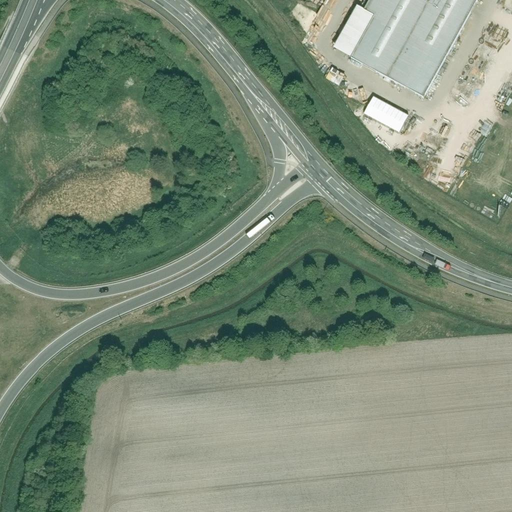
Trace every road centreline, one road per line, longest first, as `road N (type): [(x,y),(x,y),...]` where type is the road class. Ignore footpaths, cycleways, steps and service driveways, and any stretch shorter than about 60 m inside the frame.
road 1 (motorway): [(0,409),(49,350),(208,269),(327,178)]
road 2 (motorway): [(278,195),(197,261),(128,288),(57,295),(29,288),(0,266)]
road 3 (tertiary): [(511,289),(406,241),(327,178)]
road 4 (tertiary): [(276,119),(207,35),(163,0)]
